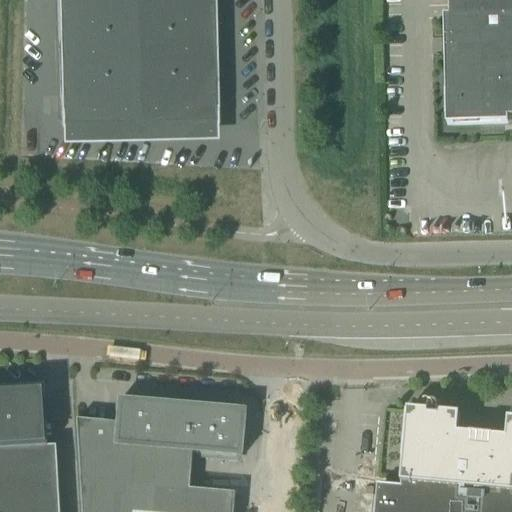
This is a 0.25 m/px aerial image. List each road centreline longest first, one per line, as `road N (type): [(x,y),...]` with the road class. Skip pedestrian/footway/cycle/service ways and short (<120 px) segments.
road 1 (tertiary): [(511,288),(250,290),(0,263)]
road 2 (tertiary): [(0,309),(288,325),(511,325)]
road 3 (unclassified): [(276,0),(280,180),(307,225),(339,250),(511,255)]
road 4 (unclassified): [(0,343),(279,370)]
road 5 (unclassified): [(279,370),(511,365)]
road 6 (unknown): [(226,0),(233,129),(279,153)]
road 7 (unclassified): [(269,511),(279,370)]
